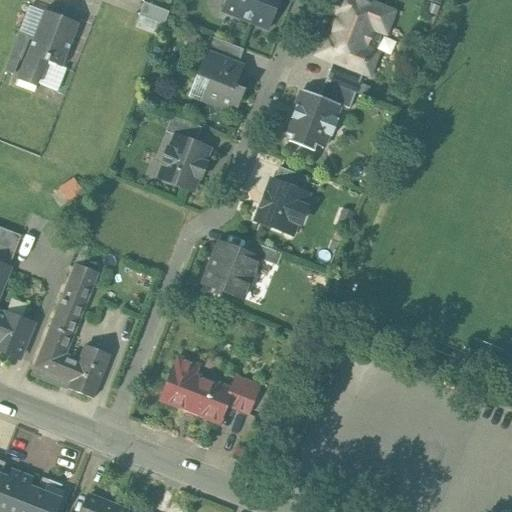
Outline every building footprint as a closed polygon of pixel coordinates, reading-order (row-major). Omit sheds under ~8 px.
[(226,0),(222,11),(268,29),(279,0),(226,0)] [(391,13),(356,0),(340,0),(336,12),(339,13),(329,38),(326,37),(319,54),(334,60),(363,71),(367,73),(374,56),(373,56),(384,30),(391,13)] [(169,12),(144,2),(139,16),(163,26),(169,12)] [(79,23),(45,10),(27,54),(45,61),(61,67),(79,23)] [(29,39),(18,35),(9,56),(19,60),(21,61),(29,39)] [(243,50),(209,37),(203,53),(205,54),(206,53),(237,65),(243,50)] [(237,65),(206,53),(205,54),(197,75),(209,80),(201,100),(235,114),(244,91),(235,88),(243,67),(237,65)] [(45,61),(27,54),(18,76),(19,77),(19,76),(20,76),(21,75),(35,81),(35,82),(37,83),(45,61)] [(19,60),(9,56),(4,71),(14,75),(19,60)] [(363,71),(334,60),(325,82),(355,94),(363,71)] [(61,67),(45,61),(37,83),(57,91),(66,69),(61,67)] [(355,94),(325,82),(319,97),(339,105),(349,109),(355,94)] [(319,97),(302,90),(301,92),(285,133),(285,132),(284,134),(290,136),(288,142),(314,152),(321,133),(331,137),(338,120),(334,118),(338,106),(339,106),(339,105),(319,97)] [(201,128),(171,116),(165,132),(174,136),(175,135),(195,143),(201,128)] [(195,143),(175,135),(174,136),(169,149),(166,148),(160,164),(163,165),(157,179),(192,193),(198,179),(201,180),(207,164),(204,163),(209,148),(195,143)] [(311,180),(277,167),(256,221),(290,234),(311,180)] [(60,186),(67,198),(82,189),(75,177),(60,186)] [(20,236),(0,228),(0,265),(8,268),(20,236)] [(281,254),(248,241),(243,253),(258,258),(258,259),(276,267),(281,254)] [(243,253),(218,243),(203,283),(242,299),(258,259),(258,258),(243,253)] [(77,261),(56,314),(75,322),(96,269),(77,261)] [(0,287),(8,268),(0,265),(0,351),(16,358),(30,324),(7,315),(6,318),(0,315),(0,287)] [(56,314),(54,314),(31,373),(59,384),(67,388),(78,362),(62,356),(75,322),(56,314)] [(102,345),(89,340),(85,349),(83,348),(78,362),(67,388),(90,397),(107,357),(104,356),(106,352),(102,345)] [(227,387),(192,373),(195,364),(175,356),(158,398),(217,422),(225,402),(230,388),(227,387)] [(254,388),(231,378),(227,387),(230,388),(225,402),(245,410),(254,388)] [(8,479),(0,475),(0,511),(55,511),(64,491),(46,485),(43,493),(29,487),(32,479),(11,471),(8,479)] [(117,508),(88,497),(81,511),(127,511),(128,511),(127,509),(119,506),(118,507),(117,508)]
